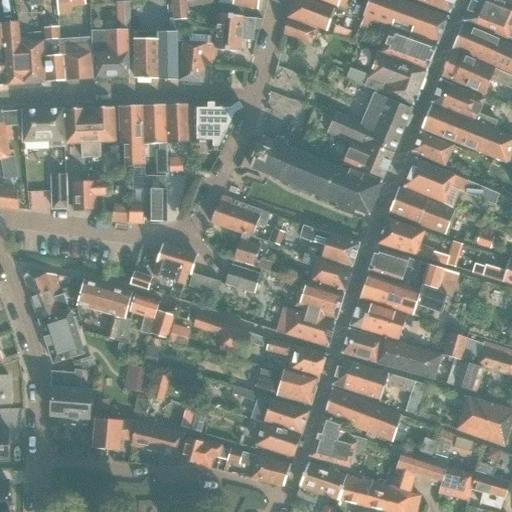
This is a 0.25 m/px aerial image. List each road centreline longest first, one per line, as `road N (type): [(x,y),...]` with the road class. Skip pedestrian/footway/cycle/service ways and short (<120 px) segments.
road 1 (residential): [(286,499),(369,243),(463,0)]
road 2 (residential): [(0,103),(88,95),(257,98)]
road 3 (residential): [(286,499),(231,480),(38,458)]
road 4 (residential): [(38,458),(33,363),(0,261)]
road 5 (residential): [(183,237),(0,222)]
road 6 (residential): [(183,237),(242,141),(257,98)]
